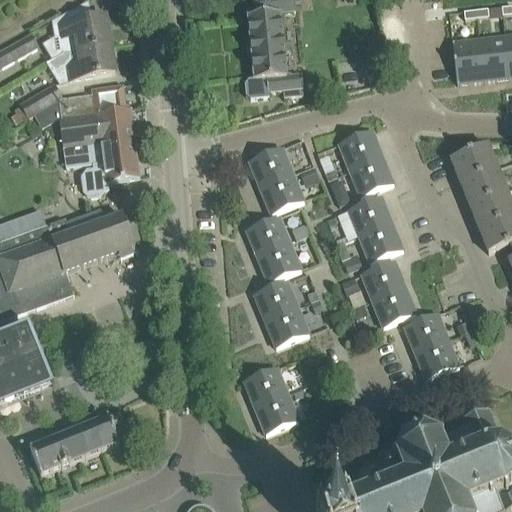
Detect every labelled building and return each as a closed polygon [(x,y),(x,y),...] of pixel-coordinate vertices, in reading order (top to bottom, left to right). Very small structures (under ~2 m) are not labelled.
[(245,87),(246,100),(250,103),(269,101),(268,96),(283,95),(284,102),(303,100),(301,80),(287,81),(283,41),(282,41),(280,17),(294,15),(292,0),(260,0),(253,1),(255,19),(248,20),(254,83),(248,83),(245,87)] [(511,9),(501,10),(502,19),(511,17),(511,9)] [(488,12),(476,13),(477,22),(489,20),(488,12)] [(476,13),(464,15),(465,23),(477,22),(476,13)] [(106,21),(86,24),(59,29),(61,43),(63,56),(110,48),(106,21)] [(0,54),(0,72),(39,51),(31,37),(0,54)] [(504,40),(479,43),(483,85),(509,82),(504,40)] [(453,46),(452,46),(457,88),(458,88),(483,85),(479,43),(453,46)] [(110,48),(63,56),(68,85),(95,80),(115,77),(110,48)] [(28,122),(33,119),(60,103),(53,89),(21,108),(28,122)] [(60,103),(33,119),(41,133),(58,123),(66,172),(93,169),(93,172),(86,173),(81,180),(83,197),(89,201),(98,200),(103,194),(107,193),(107,188),(119,185),(139,181),(130,114),(126,114),(123,89),(103,92),(91,94),(92,99),(60,103)] [(340,149),(350,175),(382,162),(371,136),(340,149)] [(450,164),(488,257),(511,247),(511,262),(508,264),(511,272),(511,223),(482,150),(450,164)] [(250,166),(261,192),(292,179),(282,153),(250,166)] [(382,162),(350,175),(361,201),(393,188),(382,162)] [(314,171),(300,176),(306,190),(319,184),(314,171)] [(334,173),(325,177),(328,184),(337,180),(334,173)] [(292,179),(261,192),(271,218),(303,205),(292,179)] [(345,194),(334,199),(339,210),(339,209),(349,206),(350,205),(345,194)] [(349,215),(360,241),(391,228),(381,202),(349,215)] [(0,228),(0,245),(46,230),(40,214),(21,221),(0,228)] [(0,324),(32,313),(55,306),(74,299),(66,277),(135,253),(122,219),(70,237),(65,223),(46,230),(0,245),(0,324)] [(247,235),(258,261),(289,248),(279,222),(247,235)] [(391,228),(360,241),(370,267),(402,254),(391,228)] [(304,229),(292,234),(296,244),(309,239),(304,229)] [(289,248),(258,261),(268,287),(300,274),(289,248)] [(356,257),(342,262),(347,276),(361,271),(356,257)] [(362,279),(373,305),(405,292),(394,266),(362,279)] [(354,282),(341,287),(346,299),(359,294),(354,282)] [(255,299),(266,325),(297,312),(286,286),(255,299)] [(405,292),(373,305),(383,331),(415,318),(405,292)] [(316,295),(308,298),(311,306),(319,303),(316,295)] [(319,303),(311,306),(315,316),(323,313),(319,303)] [(364,310),(352,315),(353,318),(356,324),(368,319),(364,310)] [(297,312),(266,325),(276,351),(308,338),(297,312)] [(405,331),(416,357),(447,345),(437,318),(405,331)] [(466,328),(457,331),(461,340),(470,337),(466,328)] [(0,413),(54,392),(29,330),(0,341),(0,413)] [(461,340),(458,341),(463,354),(476,348),(471,336),(470,337),(461,340)] [(447,345),(416,357),(426,384),(458,371),(447,345)] [(245,386),(255,412),(287,399),(276,373),(245,386)] [(287,399),(255,412),(266,438),(298,425),(287,399)] [(381,466),(377,472),(369,472),(367,470),(365,471),(366,473),(361,479),(359,478),(357,480),(360,481),(359,489),(340,496),(339,494),(337,495),(334,494),(334,492),(325,495),(323,503),(325,503),(328,511),(511,511),(511,456),(504,452),(505,448),(501,448),(494,428),(499,426),(498,423),(496,413),(489,414),(488,417),(460,428),(459,427),(458,428),(462,438),(443,446),(426,440),(426,436),(423,436),(423,440),(405,447),(402,444),(400,446),(400,451),(397,464),(391,462),(392,459),(389,459),(389,457),(380,460),(381,462),(379,463),(381,466)] [(30,452),(41,479),(119,448),(118,444),(123,437),(126,437),(126,435),(123,434),(121,427),(122,425),(121,423),(119,426),(110,425),(108,420),(30,452)]
